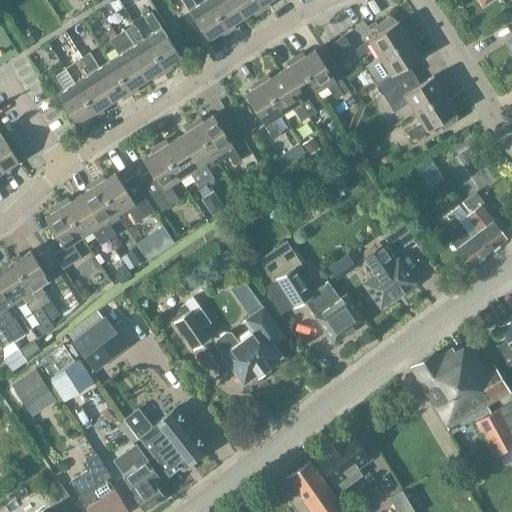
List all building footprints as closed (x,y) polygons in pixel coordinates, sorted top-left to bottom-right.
[(229,31),(208,0),(201,0),(197,3),(194,0),(183,0),(209,39),(219,33),(221,36),(229,31)] [(208,0),(229,31),(237,26),(235,23),(244,17),(233,0),(208,0)] [(258,0),(233,0),(244,17),(253,11),(256,14),(264,9),(258,0)] [(258,0),(264,9),(272,3),(269,0),(258,0)] [(181,57),(176,48),(152,12),(144,17),(154,33),(144,39),(166,73),(174,68),(170,64),(181,57)] [(381,57),(416,35),(410,27),(407,29),(400,19),(398,21),(396,18),(392,15),(378,24),(383,31),(355,48),(361,57),(375,48),(381,57)] [(166,73),(144,39),(134,24),(117,35),(146,80),(155,74),(158,78),(166,73)] [(146,80),(117,35),(110,39),(119,54),(110,60),(132,95),(139,90),(137,86),(146,80)] [(372,76),(383,93),(416,72),(410,64),(423,56),(418,46),(421,44),(416,35),(381,57),(387,67),(372,76)] [(318,90),(328,84),(337,99),(351,90),(341,75),(335,79),(316,49),(307,55),(304,51),(296,56),(318,90)] [(90,53),(83,57),(112,102),(121,96),(124,100),(132,95),(110,60),(99,67),(90,53)] [(296,56),(287,62),(290,65),(281,71),(310,117),(317,112),(308,97),(318,90),(296,56)] [(76,61),(85,76),(76,82),(98,117),(106,112),(103,108),(112,102),(83,57),(76,61)] [(363,64),(351,67),(360,97),(372,93),(363,64)] [(310,117),(281,71),(272,77),(270,74),(261,79),(283,113),(293,107),(302,122),(310,117)] [(383,93),(395,112),(410,103),(416,112),(451,91),(446,82),(442,85),(436,74),(422,83),(416,72),(383,93)] [(98,117),(76,82),(65,89),(55,75),(49,78),(78,124),(87,118),(90,122),(98,117)] [(283,113),(261,79),(253,84),(255,88),(246,94),(275,139),(283,134),(274,119),(283,113)] [(451,91),(416,112),(422,122),(407,131),(412,139),(439,122),(441,125),(445,128),(459,119),(459,114),(457,111),(458,110),(453,101),(456,99),(451,91)] [(201,117),(194,122),(216,156),(225,150),(234,165),(243,159),(214,114),(204,121),(201,117)] [(189,130),(180,136),(209,181),(216,177),(206,162),(216,156),(194,122),(187,126),(189,130)] [(451,140),(457,151),(475,139),(468,129),(451,140)] [(9,168),(19,162),(0,131),(0,171),(3,177),(11,172),(9,168)] [(167,138),(159,144),(181,178),(191,172),(200,187),(209,181),(180,136),(170,142),(167,138)] [(164,210),(181,199),(172,184),(181,178),(159,144),(153,148),(154,152),(144,159),(151,169),(141,175),(164,210)] [(299,144),(281,156),(288,167),(307,155),(299,144)] [(423,188),(439,176),(427,161),(411,173),(423,188)] [(117,212),(127,206),(136,221),(155,209),(134,175),(123,182),(117,171),(106,178),(103,174),(95,179),(117,212)] [(120,217),(117,212),(95,179),(88,184),(90,188),(80,194),(109,238),(117,233),(111,223),(120,217)] [(450,239),(470,266),(507,238),(482,204),(485,202),(478,193),(460,206),(472,222),(450,239)] [(82,234),(92,228),(106,249),(114,245),(109,238),(80,194),(71,200),(68,196),(61,201),(82,234)] [(64,267),(82,256),(72,241),(82,234),(61,201),(53,206),(56,210),(46,216),(65,245),(54,252),(64,267)] [(384,236),(396,253),(413,240),(401,224),(384,236)] [(163,227),(152,234),(162,249),(172,242),(163,227)] [(281,314),(314,293),(297,267),(303,263),(289,240),(261,258),(275,281),(264,287),(281,314)] [(389,253),(382,244),(365,257),(377,274),(364,284),(381,307),(416,281),(395,253),(394,253),(392,250),(389,253)] [(31,250),(21,256),(20,253),(12,258),(42,304),(51,318),(60,312),(43,284),(50,279),(31,250)] [(0,278),(15,301),(24,295),(33,309),(42,304),(12,258),(2,264),(4,266),(0,269),(0,278)] [(0,316),(14,338),(26,330),(15,313),(13,314),(8,306),(15,301),(0,278),(0,316)] [(329,282),(304,301),(315,316),(335,342),(337,344),(348,335),(347,334),(355,328),(356,329),(367,322),(366,320),(367,319),(347,293),(341,297),(329,282)] [(216,339),(215,343),(245,383),(283,355),(275,344),(285,336),(263,305),(242,320),(250,330),(237,339),(231,331),(226,331),(216,339)] [(193,310),(191,311),(176,322),(193,347),(210,335),(205,326),(193,310)] [(34,315),(21,323),(32,338),(44,330),(34,315)] [(0,338),(4,344),(14,338),(0,316),(0,338)] [(87,331),(73,342),(95,370),(127,345),(105,317),(87,331)] [(508,363),(511,369),(511,319),(500,326),(508,338),(497,345),(508,363)] [(437,351),(412,366),(448,427),(511,390),(495,362),(486,368),(470,342),(455,352),(452,347),(439,354),(437,351)] [(94,382),(79,359),(49,378),(64,401),(94,382)] [(37,370),(13,385),(27,407),(50,392),(37,370)] [(496,456),(505,451),(511,447),(511,400),(476,421),(496,456)] [(176,403),(151,422),(153,424),(140,434),(170,471),(181,462),(184,466),(209,446),(176,403)] [(371,456),(351,429),(339,438),(337,435),(326,443),(328,446),(316,455),(336,482),(339,480),(344,486),(362,473),(357,466),(371,456)] [(109,480),(113,477),(98,454),(84,463),(89,470),(71,481),(90,511),(127,511),(129,511),(109,480)] [(157,481),(161,479),(150,462),(118,484),(129,500),(133,497),(143,511),(145,511),(168,496),(157,481)] [(347,511),(313,462),(286,481),(308,511),(347,511)] [(414,511),(402,491),(390,498),(398,511),(414,511)]
